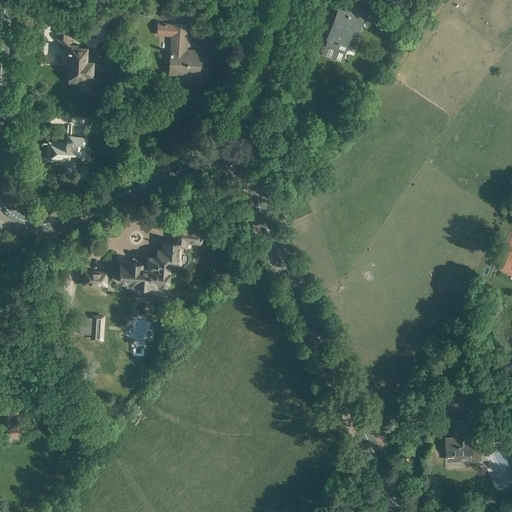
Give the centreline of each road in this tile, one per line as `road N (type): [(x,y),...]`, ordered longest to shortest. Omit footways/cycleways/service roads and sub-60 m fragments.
road 1 (tertiary): [(400,511),(244,168)]
road 2 (tertiary): [(4,208),(44,225),(200,162),(244,168)]
road 3 (residential): [(244,168),(283,0)]
